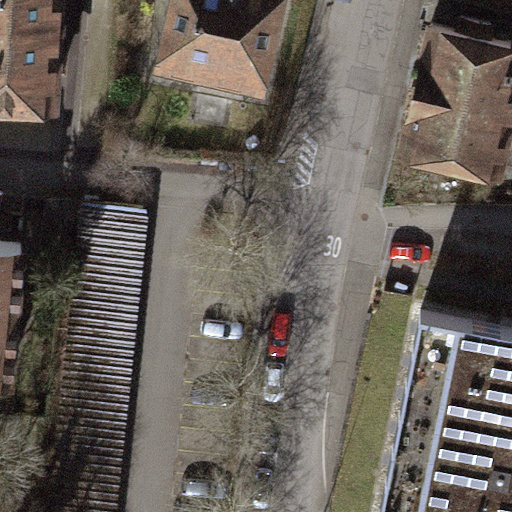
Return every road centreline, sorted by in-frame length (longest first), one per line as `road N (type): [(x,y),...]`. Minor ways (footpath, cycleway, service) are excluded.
road 1 (residential): [(0,164),(330,212)]
road 2 (residential): [(330,212),(293,511)]
road 3 (residential): [(374,0),(330,212)]
